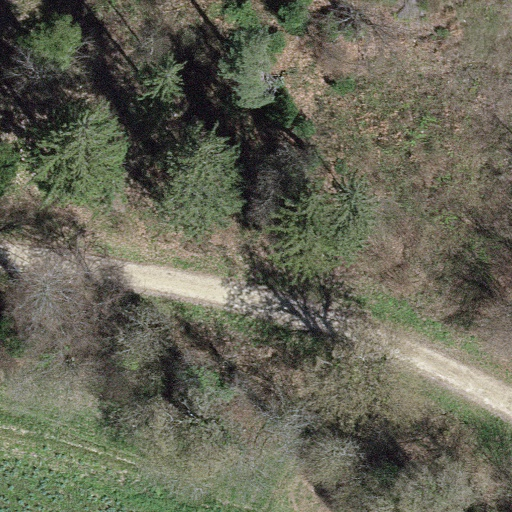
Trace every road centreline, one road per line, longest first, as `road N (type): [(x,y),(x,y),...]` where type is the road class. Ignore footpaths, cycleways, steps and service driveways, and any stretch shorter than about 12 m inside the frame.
road 1 (track): [(511,404),(382,337),(213,292),(0,254)]
road 2 (track): [(382,337),(261,511)]
